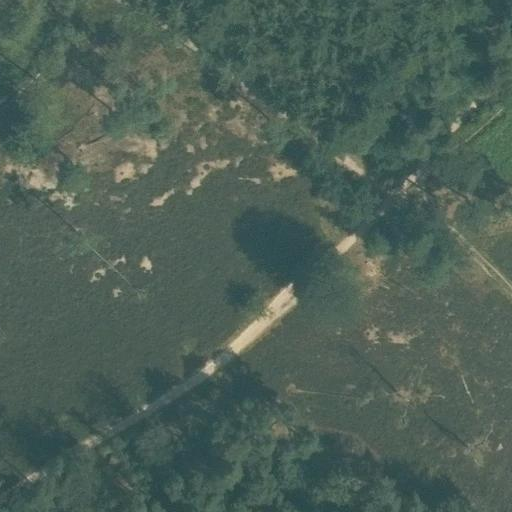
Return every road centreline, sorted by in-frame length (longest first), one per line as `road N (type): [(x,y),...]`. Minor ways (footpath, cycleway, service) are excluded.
road 1 (track): [(0,502),(180,390),(384,198)]
road 2 (track): [(384,198),(511,72)]
